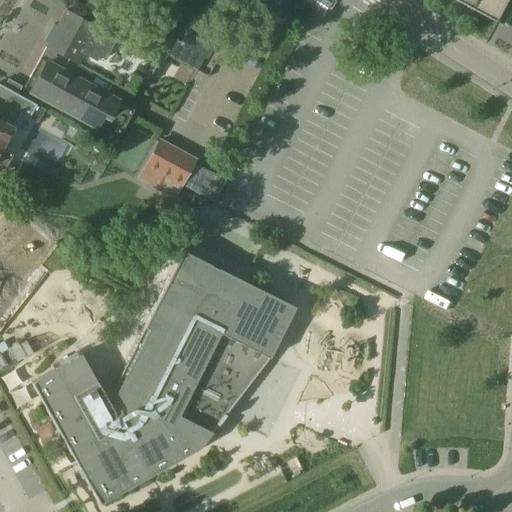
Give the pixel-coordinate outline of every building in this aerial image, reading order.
[(455,0),(498,23),(510,0),(455,0)] [(511,11),(499,36),(511,43),(511,11)] [(45,46),(52,50),(68,59),(94,73),(133,95),(152,60),(65,12),(56,26),(53,24),(44,40),(48,42),(45,46)] [(219,34),(192,20),(180,42),(177,40),(169,56),(197,71),(203,59),(206,60),(219,34)] [(52,50),(29,93),(94,128),(95,127),(117,140),(132,113),(116,105),(117,102),(111,99),(111,98),(87,85),(86,87),(60,73),(68,59),(52,50)] [(0,171),(2,173),(11,156),(5,152),(11,142),(6,139),(20,114),(37,123),(44,110),(13,93),(18,85),(7,79),(3,88),(0,86),(0,171)] [(194,161),(159,142),(145,167),(180,186),(181,184),(193,162),(194,161)] [(193,162),(181,184),(213,201),(225,178),(193,162)] [(80,355),(30,383),(99,505),(199,449),(211,434),(213,435),(216,431),(219,428),(217,426),(268,359),(294,308),(218,270),(219,267),(211,263),(210,266),(182,251),(106,402),(80,355)]
